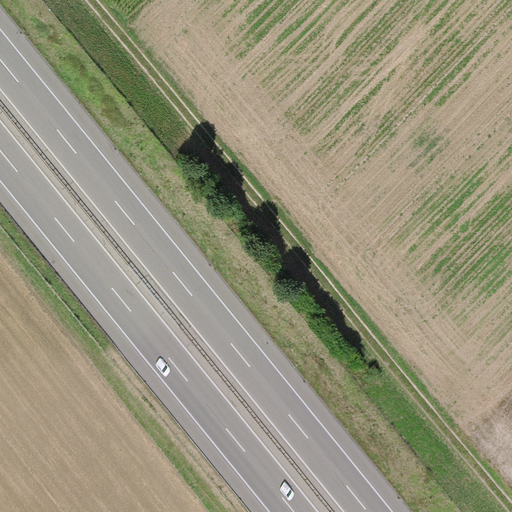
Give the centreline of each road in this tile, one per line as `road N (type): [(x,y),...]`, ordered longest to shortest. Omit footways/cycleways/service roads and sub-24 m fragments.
road 1 (track): [(511,510),(87,0)]
road 2 (motorway): [(363,511),(0,60)]
road 3 (motorway): [(0,151),(289,511)]
